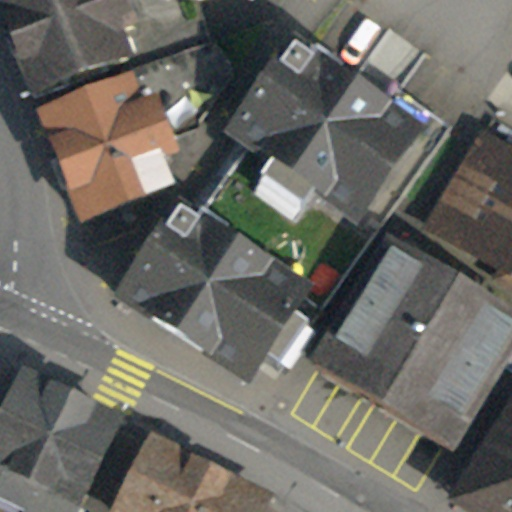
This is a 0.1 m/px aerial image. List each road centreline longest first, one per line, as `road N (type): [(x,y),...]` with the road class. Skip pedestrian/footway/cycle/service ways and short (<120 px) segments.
road 1 (secondary): [(364,511),(0,329)]
road 2 (residential): [(0,137),(15,180),(17,231),(0,320)]
